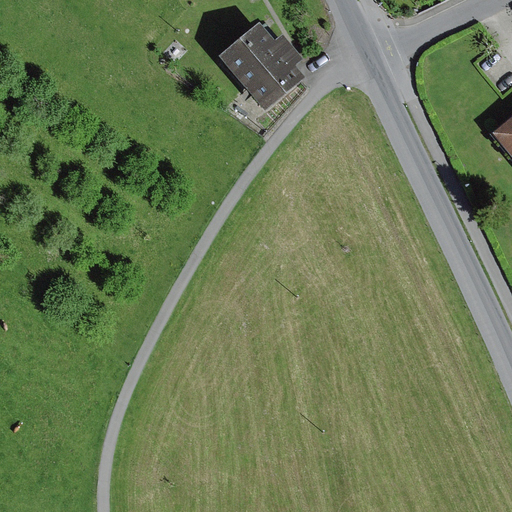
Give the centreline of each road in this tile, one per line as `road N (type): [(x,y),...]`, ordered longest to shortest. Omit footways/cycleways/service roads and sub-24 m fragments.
road 1 (tertiary): [(369,62),(511,369)]
road 2 (residential): [(369,62),(491,0)]
